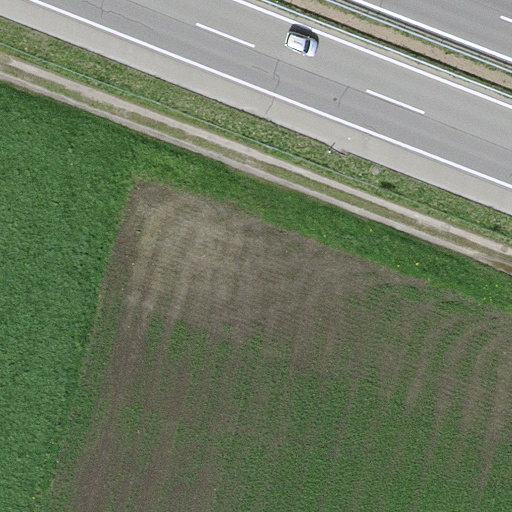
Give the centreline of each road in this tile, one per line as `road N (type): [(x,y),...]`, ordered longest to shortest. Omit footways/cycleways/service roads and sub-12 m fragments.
road 1 (track): [(511,271),(0,74)]
road 2 (motorway): [(138,0),(511,147)]
